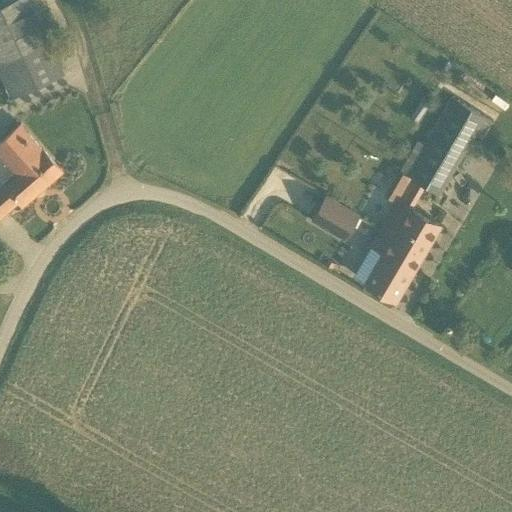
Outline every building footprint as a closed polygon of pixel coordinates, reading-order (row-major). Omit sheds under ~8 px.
[(15,0),(0,7),(0,73),(11,97),(64,73),(31,0),(15,0)] [(412,178),(399,200),(381,229),(413,247),(403,264),(413,270),(440,224),(412,208),(426,185),(440,194),(486,116),(453,96),(424,144),(418,140),(404,164),(410,168),(406,174),(412,178)] [(0,185),(0,216),(19,200),(23,205),(62,171),(42,148),(20,123),(0,141),(0,176),(4,182),(0,185)] [(359,214),(325,194),(310,219),(344,239),(359,214)] [(358,234),(369,241),(375,230),(364,223),(358,234)] [(372,245),(383,252),(365,282),(395,300),(413,270),(403,264),(413,247),(381,229),(372,245)] [(328,258),(325,264),(336,270),(339,265),(328,258)]
